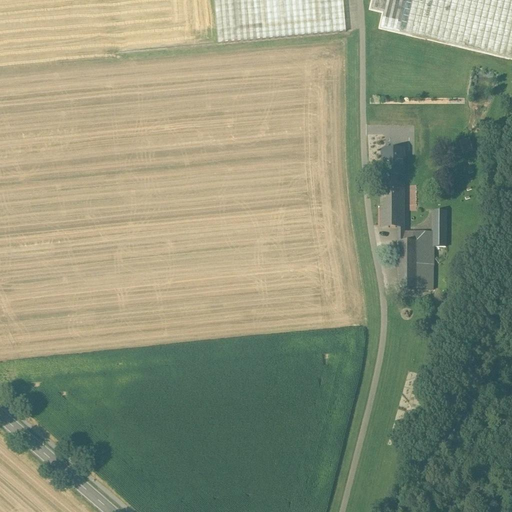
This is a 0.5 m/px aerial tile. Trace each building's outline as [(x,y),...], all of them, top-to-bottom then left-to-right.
[(342,0),(214,0),(218,45),(346,33),(342,0)] [(511,0),(388,0),(382,28),(511,58),(511,0)] [(463,152),(472,149),(469,138),(459,141),(463,152)] [(403,152),(385,152),(385,164),(386,164),(386,177),(392,177),(398,177),(404,177),(403,152)] [(392,177),(392,187),(383,187),(383,227),(404,227),(404,187),(398,187),(398,177),(392,177)] [(435,177),(426,181),(429,187),(438,182),(435,177)] [(447,213),(434,213),(434,234),(434,248),(446,248),(447,213)] [(434,234),(418,234),(400,234),(399,290),(434,291),(434,248),(434,234)] [(414,317),(414,315),(413,312),(412,310),(410,309),(407,308),(405,309),(403,310),(401,312),(401,315),(401,317),(403,320),(405,321),(408,321),(410,321),(412,319),(414,317)]
